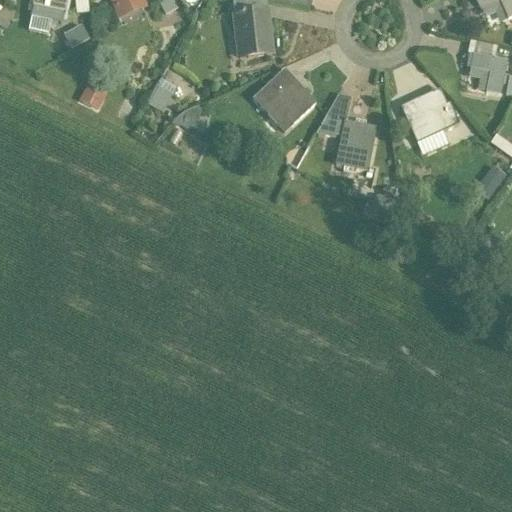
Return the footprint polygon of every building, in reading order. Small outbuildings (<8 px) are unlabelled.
[(67,0),(36,0),(34,9),(64,15),(67,0)] [(92,13),(91,0),(82,0),(82,13),(92,13)] [(139,0),(112,0),(118,13),(141,3),(139,0)] [(199,2),(194,0),(182,0),(195,10),(199,2)] [(267,4),(248,0),(247,0),(233,2),(235,21),(267,17),(267,4)] [(312,0),(286,0),(284,5),(309,11),(312,0)] [(511,20),(511,0),(476,0),(481,12),(500,4),(508,22),(511,20)] [(0,25),(9,9),(0,3),(0,25)] [(267,17),(235,21),(237,41),(247,40),(250,60),(272,58),(267,17)] [(64,41),(71,55),(92,45),(85,31),(64,41)] [(507,65),(473,58),(470,72),(490,76),(486,96),(500,99),(507,65)] [(295,85),(284,74),(253,103),(284,137),(315,108),(294,85),(295,85)] [(159,82),(147,105),(150,109),(164,116),(175,91),(159,82)] [(103,100),(88,92),(82,104),(97,111),(103,100)] [(436,116),(408,129),(421,157),(449,144),(436,116)] [(375,133),(345,127),(339,157),(359,161),(357,172),(367,174),(375,133)]
